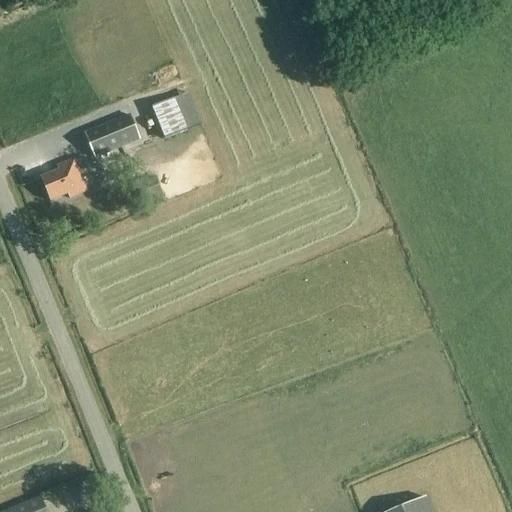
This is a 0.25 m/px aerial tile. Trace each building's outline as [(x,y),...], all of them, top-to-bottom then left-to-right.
[(8,0),(12,10),(33,2),(32,0),(8,0)] [(148,142),(186,128),(175,97),(137,111),(148,142)] [(82,134),(93,160),(138,142),(127,116),(82,134)] [(69,200),(87,193),(78,173),(86,170),(81,158),(56,169),(58,173),(40,180),(50,203),(67,196),(69,200)] [(44,511),(40,499),(34,501),(5,511),(44,511)] [(430,511),(425,499),(393,511),(430,511)]
